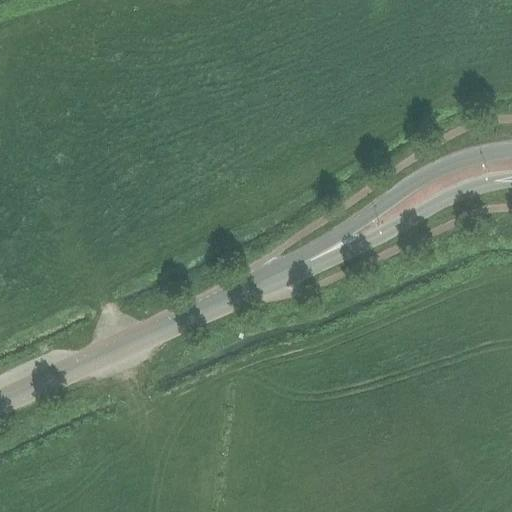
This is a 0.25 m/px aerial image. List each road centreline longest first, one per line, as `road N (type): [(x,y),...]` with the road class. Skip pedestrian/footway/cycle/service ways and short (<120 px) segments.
road 1 (tertiary): [(259,284),(0,403)]
road 2 (tertiary): [(511,152),(475,157),(413,183),(321,246),(310,262)]
road 3 (tertiary): [(310,262),(330,260),(466,190),(511,180)]
